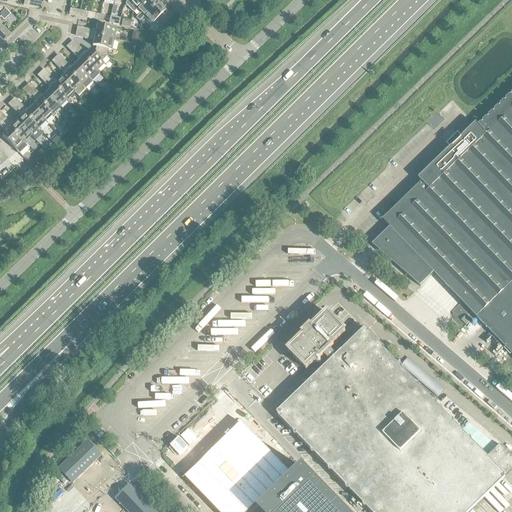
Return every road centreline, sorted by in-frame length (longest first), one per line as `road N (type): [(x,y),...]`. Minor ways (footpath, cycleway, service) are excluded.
road 1 (trunk): [(370,0),(16,349)]
road 2 (trunk): [(84,317),(407,0)]
road 3 (residential): [(143,443),(338,262)]
road 4 (unclassified): [(511,410),(338,262)]
road 5 (unclassified): [(75,215),(239,58)]
road 6 (trunk): [(0,437),(84,317)]
road 7 (residential): [(0,104),(64,39),(68,22),(53,19)]
